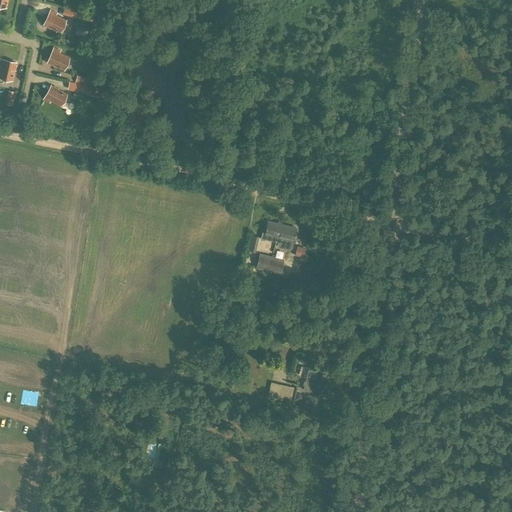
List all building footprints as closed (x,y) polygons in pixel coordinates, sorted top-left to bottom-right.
[(76,18),(78,10),(64,7),(62,15),(76,18)] [(61,32),(66,20),(56,15),(57,13),(51,10),(44,24),(61,32)] [(64,69),(70,58),(59,53),(60,51),(54,48),(48,62),(64,69)] [(0,77),(12,80),(16,63),(1,59),(0,64),(0,65),(2,66),(0,75),(0,77)] [(89,85),(90,78),(77,75),(75,82),(89,85)] [(87,94),(88,86),(75,83),(73,90),(87,94)] [(61,105),(67,95),(51,86),(44,99),(50,102),(51,100),(61,105)] [(13,106),(16,92),(8,90),(5,104),(13,106)] [(293,241),(296,228),(268,222),(265,234),(262,233),(261,238),(277,242),(277,244),(279,247),(290,250),(291,248),(293,241)] [(280,275),(284,259),(259,253),(256,269),(280,275)] [(321,394),(326,374),(308,370),(303,390),(321,394)] [(291,397),(294,387),(271,382),(267,397),(277,399),(278,394),(291,397)] [(153,484),(156,469),(145,467),(142,482),(153,484)]
